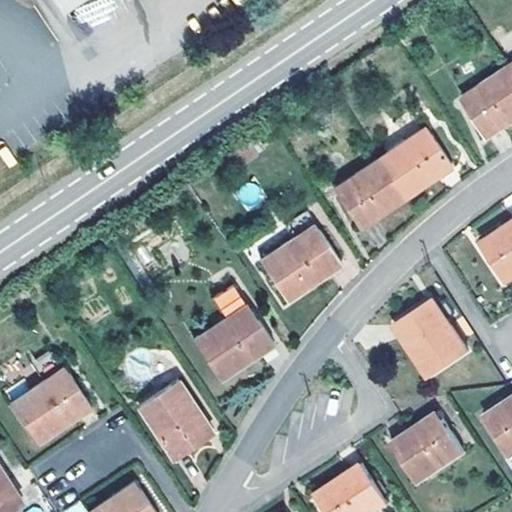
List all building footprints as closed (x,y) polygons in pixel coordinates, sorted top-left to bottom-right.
[(110,0),(93,0),(74,11),(83,27),(116,9),(110,0)] [(487,137),(511,120),(511,76),(506,68),(483,84),(486,90),(465,103),(487,137)] [(462,98),(465,103),(486,90),(483,84),(462,98)] [(409,145),(430,131),(426,126),(405,139),(409,145)] [(452,164),(430,131),(409,145),(405,139),(378,157),(404,196),(452,164)] [(359,226),(404,196),(378,157),(353,174),(357,180),(337,193),(359,226)] [(333,187),(337,193),(357,180),(353,174),(333,187)] [(506,234),(484,248),(506,282),(511,278),(511,219),(501,227),(506,234)] [(298,244),(318,230),(314,224),(293,237),(298,244)] [(480,241),(484,248),(506,234),(501,227),(480,241)] [(341,263),(318,230),(298,244),(293,237),(261,259),(288,298),(341,263)] [(265,347),(273,342),(235,282),(212,296),(225,317),(193,338),(219,377),(265,347)] [(434,296),(429,300),(442,321),(447,317),(434,296)] [(442,321),(429,300),(394,323),(430,376),(469,350),(447,317),(442,321)] [(48,388),(70,373),(65,366),(43,380),(48,388)] [(91,405),(70,373),(48,388),(43,380),(12,401),(38,440),(91,405)] [(173,458),(208,435),(193,414),(199,410),(178,377),(138,404),(173,458)] [(510,455),(511,453),(511,393),(503,399),(489,409),(493,415),(486,419),(510,455)] [(482,413),(486,419),(493,415),(489,409),(482,413)] [(193,414),(208,435),(214,431),(199,410),(193,414)] [(422,428),(442,415),(438,410),(419,423),(422,428)] [(465,449),(442,415),(422,428),(419,423),(391,441),(418,481),(465,449)] [(339,484),(317,498),(326,511),(369,511),(388,500),(362,462),(336,478),(339,484)] [(0,511),(6,511),(18,505),(4,484),(10,480),(0,464),(0,511)] [(314,493),(317,498),(339,484),(336,478),(314,493)] [(4,484),(18,505),(24,500),(10,480),(4,484)] [(118,503),(140,489),(135,482),(113,496),(118,503)] [(155,511),(140,489),(118,503),(113,496),(88,511),(155,511)] [(63,510),(64,511),(86,511),(80,501),(63,510)]
